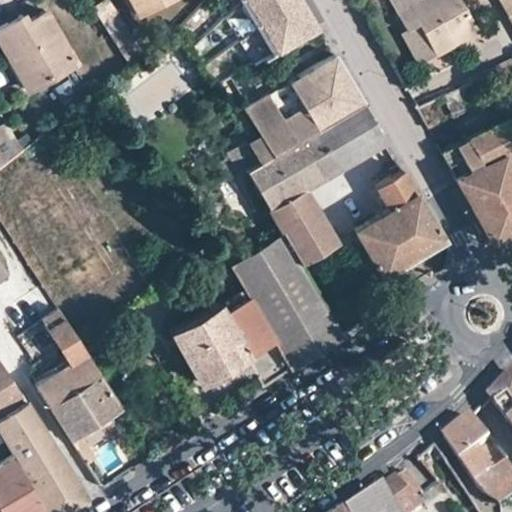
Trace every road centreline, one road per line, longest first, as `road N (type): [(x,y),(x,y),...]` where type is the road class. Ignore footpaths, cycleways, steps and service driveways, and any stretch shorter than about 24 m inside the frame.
road 1 (residential): [(448,295),(387,322),(93,511)]
road 2 (tertiary): [(328,0),(458,227),(473,276)]
road 3 (residential): [(314,511),(452,398),(485,351)]
road 4 (unknown): [(0,330),(109,501)]
road 5 (unknown): [(216,511),(350,419)]
